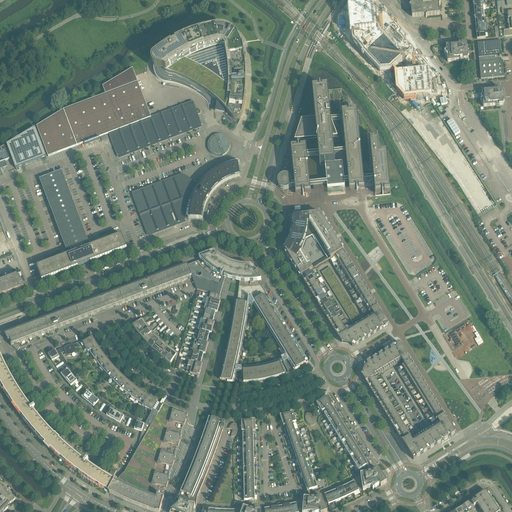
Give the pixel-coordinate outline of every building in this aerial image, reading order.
[(355,0),(350,1),(337,17),(339,29),(384,79),(397,89),(397,90),(398,90),(404,98),(425,96),(425,95),(441,94),(440,81),(401,38),(404,34),(390,18),(391,18),(374,0),(355,0)] [(410,0),(411,6),(409,8),(411,9),(412,18),(424,17),(426,18),(427,16),(439,15),(439,7),(440,5),(438,3),(437,0),(410,0)] [(501,2),(497,2),(497,8),(501,8),(511,6),(511,0),(506,0),(506,1),(501,2)] [(473,4),(474,12),(483,11),(482,6),(478,6),(478,3),(473,4)] [(507,13),(508,19),(511,18),(511,6),(501,8),(502,14),(507,13)] [(474,12),(475,17),(479,17),(479,20),(484,20),(484,18),(483,11),(474,12)] [(479,17),(475,17),(475,26),(487,25),(486,18),(484,18),(484,20),(479,20),(479,17)] [(487,25),(475,26),(476,31),(480,31),(481,34),(485,33),(485,32),(487,32),(487,25)] [(154,65),(154,68),(154,71),(155,74),(156,76),(158,78),(159,79),(162,81),(164,81),(170,83),(173,83),(176,84),(183,86),(189,89),(192,90),(195,92),(199,95),(202,97),(204,99),(206,101),(211,96),(213,98),(215,99),(217,101),(216,105),(216,110),(215,110),(215,112),(224,114),(225,111),(226,110),(231,116),(235,119),(237,119),(238,119),(240,118),(242,113),(244,102),(245,94),(245,90),(245,85),(245,78),(245,70),(244,65),(244,59),(243,55),(242,51),(242,48),(241,44),(239,40),(235,36),(232,34),(231,33),(228,32),(224,31),(220,30),(217,31),(216,31),(212,32),(206,34),(203,34),(195,37),(191,39),(187,41),(184,42),(181,44),(177,46),(176,46),(172,48),(171,49),(169,51),(162,56),(157,60),(155,62),(154,65)] [(480,31),(476,31),(477,40),(486,39),(485,33),(481,34),(480,31)] [(501,56),(501,51),(502,51),(501,41),(477,43),(481,80),(504,78),(502,61),(501,61),(501,58),(501,57),(501,56)] [(467,48),(467,47),(466,45),(466,44),(461,45),(461,44),(458,44),(458,45),(446,46),(446,50),(445,50),(445,51),(444,52),(444,53),(444,54),(444,55),(445,56),(445,58),(446,59),(447,59),(447,62),(467,61),(467,60),(468,58),(468,54),(468,51),(468,50),(467,48)] [(151,117),(132,69),(103,87),(106,94),(64,110),(37,127),(48,157),(84,143),(85,145),(99,140),(99,138),(109,134),(117,157),(202,125),(198,115),(197,112),(193,102),(151,117)] [(285,191),(287,191),(288,190),(289,190),(290,189),(291,188),(295,188),(296,195),(301,195),(301,193),(303,193),(303,196),(304,196),(303,193),(305,192),(305,194),(311,194),(310,186),(327,185),(327,189),(336,188),(345,187),(344,178),(348,178),(349,190),(355,189),(355,188),(356,187),(357,191),(357,187),(358,187),(359,189),(364,188),(363,176),(373,175),(375,195),(382,194),(383,196),(383,194),(390,193),(389,182),(387,157),(385,153),(381,145),(378,140),(374,133),(370,126),(363,117),(358,109),(355,105),(352,102),(350,99),(345,93),(342,89),(321,91),(320,89),(317,89),(317,91),(313,91),(315,119),(301,121),(295,142),(317,139),(319,154),(307,155),(306,148),(299,149),(299,147),(298,147),(298,149),(291,150),(295,185),(292,186),(292,185),(292,184),(292,182),(292,181),(292,180),(291,180),(291,179),(290,178),(289,177),(288,177),(288,176),(286,176),(285,176),(284,176),(283,176),(282,177),(281,177),(280,178),(279,179),(279,180),(278,180),(278,181),(278,183),(278,184),(278,186),(278,187),(279,187),(279,188),(280,189),(281,190),(282,190),(283,191),(285,191)] [(481,98),(482,102),(483,102),(483,108),(503,106),(503,105),(504,103),(504,100),(504,96),(503,96),(503,93),(502,90),(482,92),(482,98),(481,98)] [(35,128),(7,145),(16,169),(46,157),(35,128)] [(210,153),(211,153),(211,154),(212,155),(213,155),(214,156),(215,156),(216,156),(216,157),(217,157),(218,157),(219,157),(220,157),(221,156),(222,156),(223,156),(224,155),(225,155),(225,154),(226,154),(227,153),(227,152),(228,152),(228,151),(229,150),(229,149),(229,148),(229,147),(229,145),(229,144),(229,143),(229,142),(229,141),(228,140),(227,139),(226,138),(225,137),(224,137),(223,136),(222,135),(221,135),(220,135),(219,135),(218,135),(217,135),(216,135),(215,135),(214,136),(213,137),(212,137),(211,138),(210,138),(210,139),(209,140),(209,141),(208,142),(208,143),(208,144),(208,145),(208,146),(208,147),(208,148),(208,149),(209,150),(209,151),(209,152),(210,153)] [(0,149),(0,169),(7,167),(5,161),(10,160),(5,147),(4,147),(0,149)] [(197,185),(197,186),(193,191),(192,195),(189,200),(187,208),(186,215),(185,219),(200,220),(203,220),(203,216),(204,212),(205,209),(206,205),(207,202),(209,198),(211,195),(214,192),(217,189),(219,187),(222,185),(226,183),(229,181),(233,179),(236,178),(240,178),(237,160),(230,162),(224,164),(218,167),(213,170),(208,173),(205,176),(203,178),(201,180),(199,183),(197,185)] [(73,202),(62,171),(39,180),(51,210),(52,213),(55,220),(64,244),(66,251),(71,249),(72,253),(37,267),(42,281),(51,278),(59,275),(83,265),(83,266),(84,266),(85,266),(85,265),(86,265),(127,249),(122,235),(86,248),(84,244),(89,242),(77,211),(77,212),(74,205),(73,202)] [(197,186),(197,185),(185,176),(132,196),(147,235),(185,220),(185,219),(186,215),(187,208),(189,200),(192,195),(193,191),(197,186)] [(405,207),(382,209),(485,377),(511,374),(511,373),(411,208),(406,209),(405,207)] [(318,211),(288,214),(289,220),(289,224),(289,228),(287,235),(286,238),(284,243),(282,246),(301,278),(315,269),(329,260),(343,252),(341,248),(318,211)] [(0,256),(9,253),(0,230),(0,256)] [(335,257),(338,262),(346,257),(343,252),(329,260),(329,261),(335,257)] [(281,375),(284,374),(283,370),(280,363),(279,364),(277,364),(276,365),(274,366),(273,366),(271,366),(270,367),(268,367),(267,368),(265,368),(264,368),(262,369),(260,369),(259,369),(257,369),(256,370),(255,370),(253,370),(251,370),(249,370),(248,370),(246,371),(245,371),(243,371),(241,371),(241,369),(240,369),(239,369),(238,369),(237,369),(236,369),(236,366),(237,364),(238,360),(239,356),(240,349),(241,343),(243,336),(244,328),(245,321),(246,319),(246,314),(247,311),(247,309),(247,307),(248,305),(249,305),(250,306),(251,306),(251,307),(251,306),(252,306),(252,305),(253,305),(254,304),(255,305),(274,336),(286,356),(285,357),(284,358),(285,360),(282,361),(283,363),(284,364),(284,365),(285,366),(285,367),(286,368),(286,369),(288,373),(290,372),(295,370),(297,369),(303,365),(307,363),(308,363),(273,306),(258,282),(261,281),(253,269),(250,269),(247,269),(245,269),(243,269),(241,268),(238,268),(236,268),(236,267),(231,266),(229,265),(227,264),(225,263),(222,262),(220,260),(217,258),(215,256),(213,253),(199,258),(201,261),(188,266),(192,278),(192,279),(195,284),(196,289),(197,290),(198,291),(208,294),(219,297),(222,287),(225,278),(227,279),(232,281),(233,281),(238,282),(239,282),(240,282),(239,291),(238,296),(237,303),(235,303),(220,381),(221,381),(222,381),(223,381),(228,382),(230,382),(232,382),(233,379),(234,377),(234,375),(235,372),(237,372),(241,372),(242,372),(239,382),(242,382),(243,382),(248,382),(251,382),(253,382),(255,381),(257,381),(261,380),(265,380),(270,379),(274,378),(278,376),(281,375)] [(338,262),(341,266),(349,261),(346,257),(338,262)] [(341,266),(343,271),(352,266),(349,261),(341,266)] [(31,338),(37,335),(43,333),(49,331),(55,328),(96,313),(99,312),(104,310),(108,308),(117,305),(117,306),(127,303),(164,289),(192,278),(188,266),(187,266),(183,267),(181,268),(180,268),(177,268),(177,270),(175,270),(174,270),(171,271),(171,272),(169,273),(168,273),(165,273),(165,274),(163,275),(162,275),(158,275),(159,275),(159,277),(156,277),(152,278),(152,279),(150,280),(146,280),(146,281),(144,282),(143,282),(140,282),(140,284),(138,284),(137,284),(134,285),(134,286),(132,287),(131,287),(128,287),(128,288),(126,289),(125,289),(121,289),(122,291),(119,291),(115,292),(115,293),(113,294),(112,294),(109,294),(109,295),(107,296),(106,296),(103,296),(103,298),(101,298),(100,298),(97,299),(97,300),(95,301),(94,301),(90,301),(90,302),(88,303),(84,303),(84,305),(82,305),(78,306),(78,307),(76,308),(75,308),(72,308),(72,309),(70,310),(69,310),(66,310),(66,312),(64,312),(63,313),(59,313),(60,314),(57,315),(53,315),(53,316),(52,317),(51,317),(50,317),(47,317),(47,319),(45,320),(44,320),(41,320),(41,321),(39,322),(38,322),(35,322),(35,323),(33,324),(32,324),(29,324),(29,325),(29,326),(26,327),(22,327),(22,328),(20,329),(16,329),(16,330),(14,331),(13,331),(10,331),(10,333),(7,334),(5,335),(5,334),(5,335),(5,336),(6,337),(6,338),(7,339),(7,340),(8,341),(8,342),(9,342),(10,344),(11,345),(11,346),(12,347),(13,348),(14,349),(15,350),(17,350),(17,351),(18,351),(20,347),(18,342),(25,340),(31,338)] [(343,271),(346,276),(355,270),(352,266),(343,271)] [(301,278),(304,283),(313,277),(310,273),(315,269),(301,278)] [(346,276),(349,280),(358,275),(355,270),(346,276)] [(0,296),(19,289),(19,290),(23,288),(20,280),(23,279),(21,274),(15,277),(15,276),(15,275),(0,280),(0,296)] [(349,280),(352,285),(360,280),(358,275),(349,280)] [(304,283),(307,287),(315,282),(313,277),(304,283)] [(352,285),(355,289),(363,284),(360,280),(352,285)] [(307,287),(310,292),(318,287),(315,282),(307,287)] [(355,289),(358,294),(366,289),(363,284),(355,289)] [(310,292),(313,296),(321,291),(318,287),(310,292)] [(358,294),(360,299),(369,293),(366,289),(358,294)] [(313,296),(315,301),(324,296),(321,291),(313,296)] [(360,299),(363,303),(372,298),(369,293),(360,299)] [(220,297),(219,297),(208,294),(207,299),(218,302),(220,303),(218,302),(220,297)] [(315,301),(318,306),(327,300),(324,296),(315,301)] [(363,303),(366,308),(374,303),(372,298),(363,303)] [(220,303),(218,302),(207,299),(206,303),(205,304),(217,307),(219,308),(220,303)] [(318,306),(321,310),(329,305),(327,300),(318,306)] [(369,313),(371,311),(377,308),(374,303),(366,308),(369,313)] [(205,304),(204,309),(215,313),(217,313),(219,308),(217,307),(205,304)] [(321,310),(324,315),(332,310),(329,305),(321,310)] [(346,333),(338,338),(342,345),(352,346),(352,347),(352,346),(353,347),(354,347),(389,326),(377,308),(371,311),(374,315),(372,317),(346,332),(346,333)] [(204,309),(202,314),(214,318),(215,313),(217,313),(215,313),(204,309)] [(324,315),(327,319),(335,314),(332,310),(324,315)] [(202,314),(201,320),(212,323),(214,324),(214,323),(212,323),(214,318),(202,314)] [(327,319),(330,324),(338,319),(335,314),(327,319)] [(132,326),(136,331),(146,323),(144,321),(143,318),(134,321),(136,323),(132,326)] [(330,324),(332,329),(341,323),(338,319),(330,324)] [(212,323),(201,320),(199,325),(211,328),(213,329),(214,324),(212,323)] [(138,334),(140,336),(149,328),(148,326),(146,323),(136,331),(138,334)] [(332,329),(335,333),(344,328),(341,323),(332,329)] [(199,325),(198,330),(209,333),(211,334),(213,329),(211,328),(199,325)] [(141,337),(143,340),(153,332),(151,330),(149,328),(140,336),(141,337)] [(335,333),(338,338),(346,333),(346,332),(344,328),(335,333)] [(209,333),(198,330),(197,334),(196,335),(208,339),(209,334),(211,334),(209,333)] [(146,343),(147,345),(157,336),(155,334),(153,332),(143,340),(146,343)] [(206,344),(208,339),(196,335),(196,336),(195,340),(206,344),(208,344),(206,344)] [(149,346),(152,349),(160,339),(158,338),(157,336),(147,345),(149,346)] [(150,409),(153,410),(157,403),(157,402),(151,398),(151,399),(148,397),(144,395),(141,392),(137,389),(133,387),(130,384),(127,381),(123,378),(120,374),(119,375),(117,372),(117,371),(114,368),(111,365),(108,361),(105,358),(102,354),(100,350),(97,346),(96,344),(93,337),(89,340),(88,339),(80,342),(85,351),(86,350),(88,352),(89,352),(92,355),(95,359),(98,363),(101,367),(104,371),(107,374),(110,378),(113,381),(117,384),(120,388),(124,391),(128,394),(131,397),(135,400),(139,402),(143,405),(142,406),(145,408),(149,410),(150,409)] [(154,351),(156,353),(164,343),(162,341),(160,339),(152,349),(154,351)] [(206,344),(195,340),(193,346),(205,349),(207,350),(208,344),(206,344)] [(158,354),(161,356),(169,346),(166,345),(164,343),(156,353),(158,354)] [(361,376),(365,383),(374,377),(374,378),(401,361),(404,365),(410,361),(399,343),(364,364),(364,365),(364,366),(364,367),(361,376)] [(61,354),(65,352),(66,356),(67,356),(68,356),(69,356),(70,355),(71,355),(71,354),(71,353),(72,353),(73,352),(74,352),(75,351),(75,350),(76,351),(75,348),(77,348),(75,344),(59,350),(61,354)] [(164,359),(166,360),(173,350),(171,348),(169,346),(161,356),(164,359)] [(205,349),(193,346),(192,351),(203,354),(205,355),(207,350),(205,349)] [(173,350),(166,360),(168,361),(171,363),(173,360),(175,361),(178,353),(175,351),(173,350)] [(59,358),(56,351),(55,351),(49,354),(50,357),(52,361),(59,358)] [(203,354),(192,351),(190,356),(202,359),(203,354),(205,355),(203,354)] [(190,356),(189,361),(200,365),(202,365),(200,364),(202,359),(190,356)] [(0,384),(1,384),(4,389),(3,390),(6,395),(7,397),(10,402),(11,403),(16,410),(20,416),(23,415),(24,416),(22,418),(25,422),(29,428),(32,430),(34,433),(39,438),(43,443),(45,445),(50,449),(57,456),(62,461),(69,467),(76,472),(77,471),(79,473),(78,474),(85,478),(91,483),(93,484),(98,487),(105,491),(106,490),(109,491),(114,482),(108,479),(102,475),(95,471),(91,467),(86,464),(87,463),(87,462),(88,460),(87,459),(85,461),(84,461),(83,462),(76,456),(71,452),(64,446),(58,441),(54,437),(48,430),(42,424),(39,420),(35,415),(32,411),(33,410),(35,408),(34,406),(32,408),(31,408),(30,409),(25,402),(20,394),(15,386),(10,378),(4,367),(0,357),(0,384)] [(202,365),(200,365),(189,361),(187,366),(199,370),(201,370),(202,365)] [(402,366),(405,371),(413,366),(410,361),(404,365),(402,366)] [(190,374),(197,376),(197,375),(199,376),(201,370),(199,370),(187,366),(186,372),(188,373),(190,373),(190,374)] [(405,371),(408,376),(416,371),(413,366),(405,371)] [(64,378),(66,380),(72,375),(67,369),(61,374),(64,378)] [(408,376),(411,380),(419,375),(416,371),(408,376)] [(72,375),(66,380),(68,382),(67,382),(71,386),(77,381),(72,375)] [(411,380),(413,385),(422,380),(419,375),(411,380)] [(365,383),(368,387),(377,382),(374,378),(374,377),(365,383)] [(413,385),(416,390),(425,384),(422,380),(413,385)] [(368,387),(371,392),(380,387),(377,382),(368,387)] [(416,390),(419,394),(427,389),(425,384),(416,390)] [(371,392),(374,396),(382,391),(380,387),(371,392)] [(419,394),(422,399),(430,394),(427,389),(419,394)] [(86,400),(88,402),(93,396),(87,391),(82,397),(86,401),(86,400)] [(374,396),(377,401),(385,396),(382,391),(374,396)] [(422,399),(425,403),(433,398),(430,394),(422,399)] [(322,412),(324,411),(332,406),(334,405),(332,403),(331,403),(331,401),(328,395),(324,398),(316,403),(319,408),(321,409),(320,410),(322,412)] [(93,396),(88,402),(90,404),(94,407),(99,401),(93,396)] [(377,401),(380,406),(388,400),(385,396),(377,401)] [(425,403),(427,408),(436,403),(433,398),(425,403)] [(380,406),(382,410),(391,405),(388,400),(380,406)] [(144,425),(142,432),(141,435),(140,438),(139,441),(139,443),(138,447),(138,449),(124,473),(123,474),(122,475),(121,476),(120,478),(119,479),(117,481),(116,482),(110,494),(111,494),(116,497),(120,499),(125,501),(129,503),(133,505),(138,507),(147,510),(151,511),(152,511),(160,511),(164,499),(162,498),(165,488),(167,489),(170,478),(168,478),(171,468),(173,468),(176,457),(174,457),(177,447),(179,447),(182,437),(180,436),(183,426),(185,427),(188,416),(186,415),(186,413),(183,412),(180,411),(176,409),(174,409),(170,407),(167,405),(167,406),(164,404),(163,404),(162,406),(157,403),(153,410),(152,411),(151,411),(151,412),(152,412),(144,425)] [(427,408),(430,413),(439,407),(436,403),(427,408)] [(382,410),(385,415),(394,410),(391,405),(382,410)] [(332,406),(324,411),(325,413),(324,414),(359,471),(370,464),(335,407),(334,408),(332,406)] [(430,413),(433,417),(442,412),(439,407),(430,413)] [(111,418),(113,419),(117,413),(110,409),(106,416),(111,419),(111,418)] [(385,415),(388,419),(397,414),(394,410),(385,415)] [(283,427),(285,426),(294,423),(296,422),(295,420),(294,420),(294,418),(295,418),(293,412),(284,415),(280,416),(282,422),(283,424),(282,424),(283,427)] [(436,422),(437,421),(445,417),(442,412),(433,417),(436,422)] [(117,413),(113,419),(116,421),(115,421),(120,423),(124,416),(117,413)] [(305,418),(305,419),(305,420),(306,421),(306,422),(307,423),(307,424),(308,424),(308,425),(309,425),(310,426),(311,426),(312,426),(313,426),(314,426),(314,425),(315,424),(315,423),(315,422),(315,421),(315,420),(315,419),(314,418),(314,417),(313,416),(312,415),(311,414),(310,414),(310,413),(309,413),(308,413),(307,413),(307,414),(306,414),(306,415),(305,415),(305,416),(305,417),(305,418)] [(388,419),(391,424),(399,419),(397,414),(388,419)] [(411,437),(402,442),(413,460),(455,434),(445,417),(437,421),(439,425),(412,441),(410,438),(411,437)] [(391,424),(394,429),(402,423),(399,419),(391,424)] [(204,438),(202,444),(197,457),(195,462),(192,469),(190,475),(187,481),(184,487),(182,493),(177,503),(172,511),(194,511),(197,497),(199,493),(201,487),(204,480),(208,472),(211,465),(214,455),(219,442),(223,431),(225,423),(223,423),(217,421),(216,422),(210,420),(208,425),(206,431),(204,438)] [(242,432),(244,432),(254,432),(255,432),(255,429),(254,428),(255,426),(255,420),(250,420),(250,421),(241,421),(241,427),(242,427),(242,429),(242,432)] [(139,431),(142,432),(144,425),(137,422),(134,430),(139,432),(139,431)] [(294,423),(285,426),(286,429),(284,429),(305,492),(317,488),(296,425),(295,426),(294,423)] [(394,429),(397,433),(405,428),(402,423),(394,429)] [(397,433),(399,438),(408,433),(405,428),(397,433)] [(254,432),(244,432),(244,435),(243,435),(244,501),(257,501),(255,434),(254,434),(254,432)] [(399,438),(402,442),(411,437),(408,433),(399,438)] [(352,480),(353,482),(354,482),(359,491),(358,491),(359,492),(372,487),(373,490),(376,488),(380,484),(381,486),(381,487),(387,483),(380,473),(380,471),(380,472),(379,472),(378,469),(372,473),(373,474),(371,474),(371,473),(368,474),(368,475),(367,475),(366,474),(360,475),(360,476),(359,476),(352,480)] [(346,482),(347,485),(348,485),(353,494),(353,495),(354,494),(353,493),(358,491),(359,491),(354,482),(353,482),(349,484),(348,481),(346,482)] [(340,485),(342,488),(343,487),(347,496),(347,497),(348,497),(347,496),(353,494),(348,485),(347,485),(344,487),(342,484),(340,485)] [(5,494),(7,492),(4,489),(3,490),(0,487),(0,497),(1,498),(0,498),(0,502),(1,503),(0,503),(0,511),(2,511),(3,511),(4,511),(7,509),(5,507),(7,505),(8,506),(14,500),(7,494),(6,495),(5,494)] [(335,488),(336,490),(337,490),(341,499),(341,500),(342,500),(341,499),(347,496),(343,487),(342,488),(338,490),(337,487),(335,488)] [(329,490),(330,493),(331,492),(335,502),(335,503),(336,502),(335,501),(341,499),(337,490),(336,490),(332,492),(331,489),(329,490)] [(331,492),(330,493),(326,494),(325,491),(323,492),(324,495),(325,495),(329,505),(330,505),(329,504),(335,502),(331,492)] [(484,492),(470,501),(474,507),(478,504),(483,511),(500,511),(498,509),(498,508),(495,504),(495,505),(491,498),(488,494),(487,493),(487,494),(486,493),(485,494),(484,492)] [(167,499),(164,499),(160,511),(172,511),(177,503),(174,502),(173,502),(173,501),(173,500),(173,499),(172,498),(171,498),(171,497),(170,497),(169,497),(168,498),(167,499)] [(294,501),(295,504),(296,504),(298,511),(327,511),(323,502),(324,501),(323,500),(322,497),(316,499),(316,500),(314,500),(314,499),(312,499),(312,500),(310,500),(310,499),(304,498),(304,499),(302,499),(294,501)] [(467,503),(464,505),(469,511),(471,511),(475,509),(474,507),(470,501),(467,503)] [(288,502),(289,505),(290,505),(291,511),(298,511),(296,504),(295,504),(291,505),(290,502),(288,502)] [(282,503),(283,507),(284,506),(284,511),(291,511),(290,505),(289,505),(285,506),(284,503),(282,503)]
